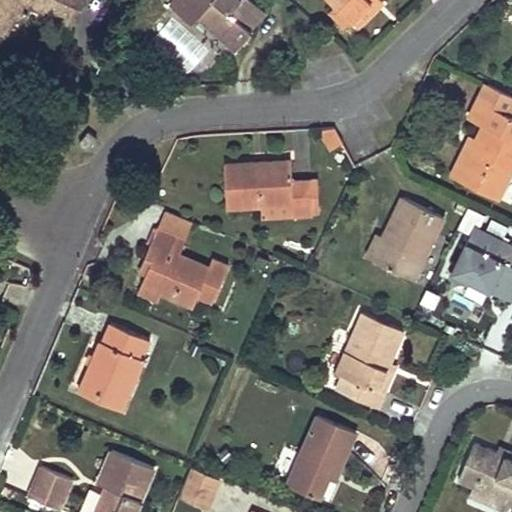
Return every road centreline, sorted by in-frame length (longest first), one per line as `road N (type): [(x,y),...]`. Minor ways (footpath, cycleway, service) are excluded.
road 1 (residential): [(192,111),(150,125),(102,175),(0,407)]
road 2 (residential): [(192,111),(331,102),(385,73),(459,0)]
road 3 (residential): [(403,511),(459,402),(489,390),(511,393)]
